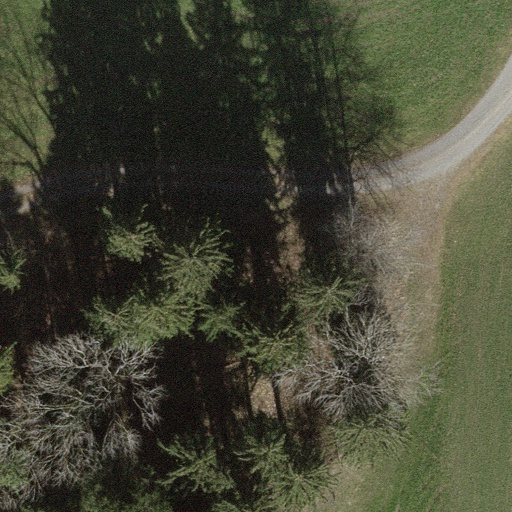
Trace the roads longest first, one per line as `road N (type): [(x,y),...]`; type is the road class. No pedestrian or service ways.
road 1 (track): [(0,221),(133,189),(348,192),(426,173),(484,135),(511,87)]
road 2 (track): [(429,511),(426,173)]
